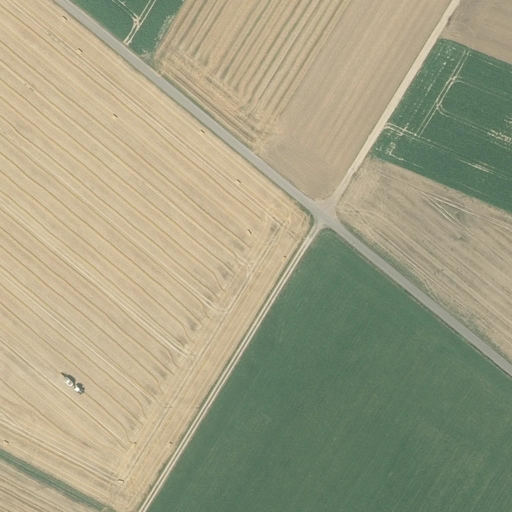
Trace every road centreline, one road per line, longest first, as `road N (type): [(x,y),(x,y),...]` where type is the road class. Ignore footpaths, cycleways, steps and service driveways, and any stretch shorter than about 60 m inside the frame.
road 1 (residential): [(64,0),(511,368)]
road 2 (track): [(145,511),(329,214)]
road 3 (track): [(458,0),(329,214)]
